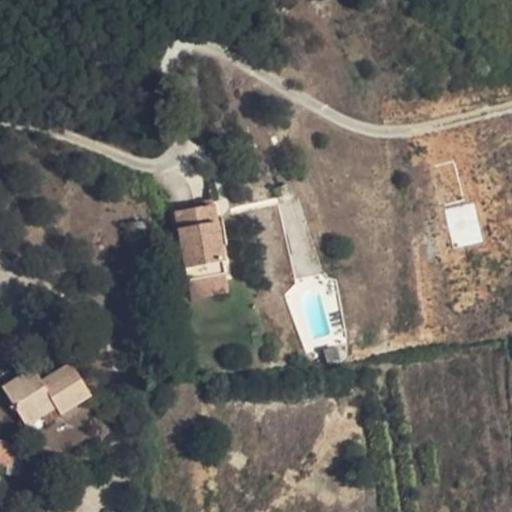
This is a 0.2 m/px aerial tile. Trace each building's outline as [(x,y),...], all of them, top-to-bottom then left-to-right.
[(181,213),(195,289),(234,282),(226,242),(218,243),(215,227),(223,226),(220,206),(181,213)] [(153,260),(153,221),(130,221),(130,260),(153,260)] [(226,242),(223,226),(215,227),(218,243),(226,242)] [(236,294),(234,282),(195,289),(198,300),(236,294)] [(9,385),(26,420),(60,404),(63,411),(67,416),(99,400),(83,365),(49,381),(43,369),(9,385)] [(30,427),(63,411),(60,404),(26,420),(30,427)]
